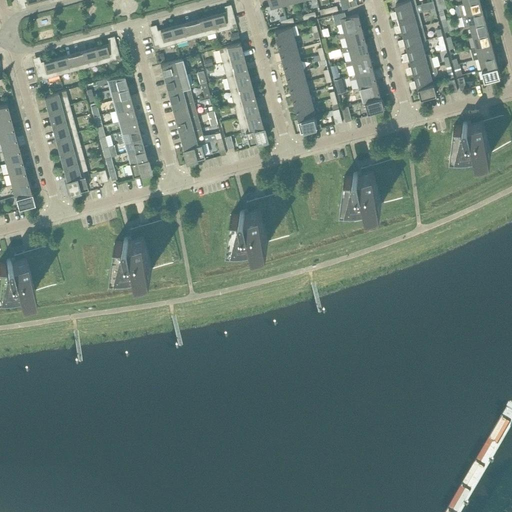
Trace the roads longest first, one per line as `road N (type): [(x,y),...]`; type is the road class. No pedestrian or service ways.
road 1 (residential): [(58,215),(12,48)]
road 2 (residential): [(175,184),(130,22)]
road 3 (residential): [(289,154),(246,0)]
road 4 (residential): [(408,119),(289,154)]
road 5 (residential): [(408,119),(375,0)]
road 6 (residential): [(175,184),(58,215)]
road 7 (residential): [(12,48),(130,22)]
